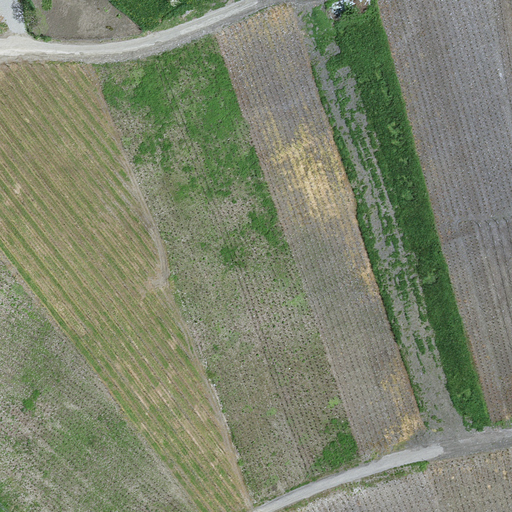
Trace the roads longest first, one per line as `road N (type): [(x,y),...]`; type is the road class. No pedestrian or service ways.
road 1 (unclassified): [(268,0),(111,55),(0,54)]
road 2 (track): [(511,432),(398,454),(254,511)]
